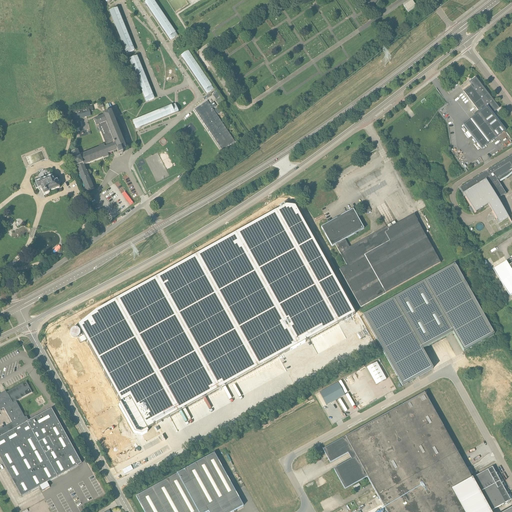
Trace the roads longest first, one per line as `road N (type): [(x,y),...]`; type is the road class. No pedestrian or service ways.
road 1 (tertiary): [(25,324),(221,218),(462,43)]
road 2 (tertiary): [(453,31),(279,158),(158,228)]
road 3 (tertiary): [(130,511),(25,324)]
road 4 (tertiary): [(158,228),(17,308)]
